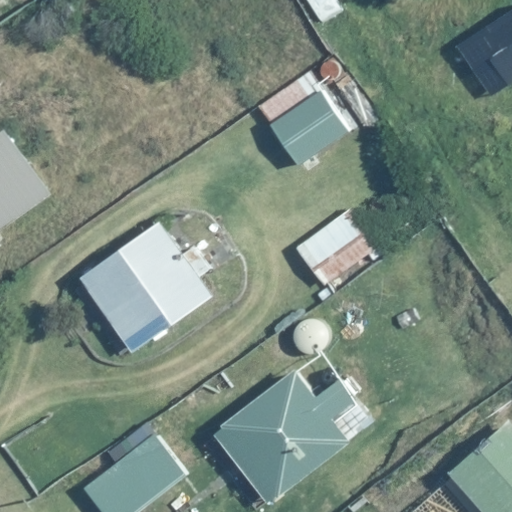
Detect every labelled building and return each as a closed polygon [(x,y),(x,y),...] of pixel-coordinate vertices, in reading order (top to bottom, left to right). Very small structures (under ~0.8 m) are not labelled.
[(351,124),(309,64),(258,100),(300,160),(351,124)] [(6,122),(0,126),(0,226),(54,188),(6,122)] [(377,243),(355,210),(349,202),(294,243),(324,282),(377,243)] [(160,214),(79,271),(132,346),(210,290),(195,269),(212,258),(194,233),(180,243),(160,214)] [(320,345),(213,428),(269,501),(377,417),(320,345)] [(130,511),(187,469),(153,426),(83,479),(108,511),(130,511)]
